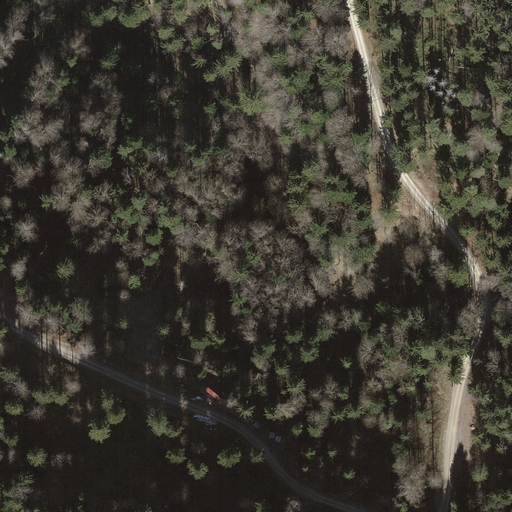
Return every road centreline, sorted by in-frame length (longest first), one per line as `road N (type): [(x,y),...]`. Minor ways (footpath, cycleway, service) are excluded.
road 1 (track): [(349,0),(399,170),(464,247),(491,299),(453,422),(445,511)]
road 2 (track): [(357,511),(303,490),(233,424),(0,318)]
